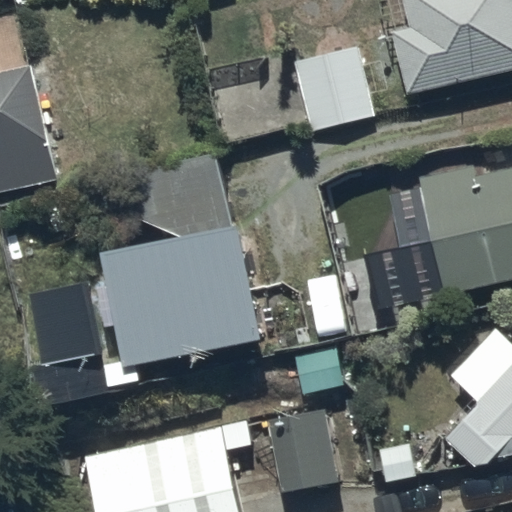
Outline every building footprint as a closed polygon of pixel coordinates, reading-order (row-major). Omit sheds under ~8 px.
[(511,0),(403,0),(410,31),(393,34),(405,90),(511,67),(511,0)] [(363,43),(294,58),(311,133),(380,118),(363,43)] [(0,191),(54,180),(30,68),(0,74),(0,191)] [(181,235),(101,251),(128,366),(256,336),(215,157),(124,178),(132,214),(181,235)] [(475,166),(420,179),(449,295),(511,278),(511,169),(478,178),(475,166)] [(348,393),(338,351),(282,364),(292,406),(348,393)] [(511,369),(441,439),(471,466),(511,458),(511,369)] [(348,492),(333,418),(275,430),(290,504),(348,492)] [(244,511),(227,433),(89,464),(100,511),(244,511)] [(423,484),(414,450),(384,458),(393,492),(423,484)]
